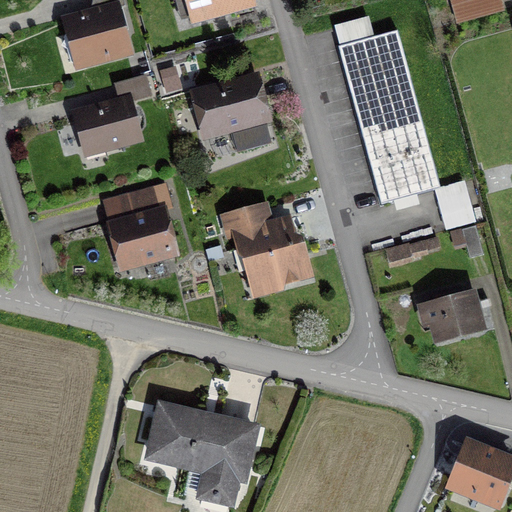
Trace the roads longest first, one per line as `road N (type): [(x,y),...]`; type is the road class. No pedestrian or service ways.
road 1 (residential): [(379,390),(367,317),(279,0)]
road 2 (residential): [(36,306),(379,390)]
road 3 (track): [(132,330),(91,511)]
road 4 (residential): [(36,306),(0,169)]
